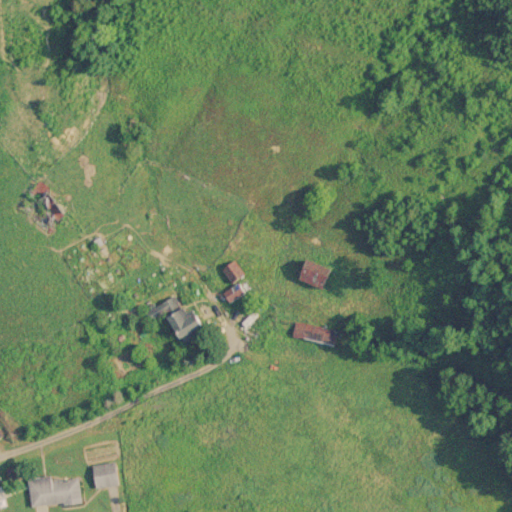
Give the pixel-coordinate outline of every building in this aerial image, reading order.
[(17,195),(47,226),(62,211),(32,181),(17,195)] [(317,289),(327,270),(302,257),(292,275),(317,289)] [(219,268),(229,282),(241,273),(232,259),(219,268)] [(172,340),(193,329),(175,293),(154,304),(172,340)] [(335,331),(294,319),(290,333),(330,345),(335,331)] [(113,462),(90,464),(92,486),(115,484),(113,462)] [(26,477),(30,506),(80,500),(77,477),(50,480),(50,474),(26,477)]
